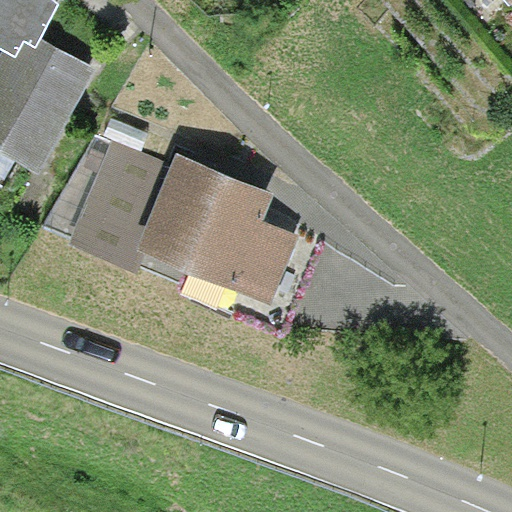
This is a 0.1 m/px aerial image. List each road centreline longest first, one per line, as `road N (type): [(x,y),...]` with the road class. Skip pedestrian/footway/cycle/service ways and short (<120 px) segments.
road 1 (residential): [(511,359),(110,0)]
road 2 (tertiary): [(0,334),(457,511)]
